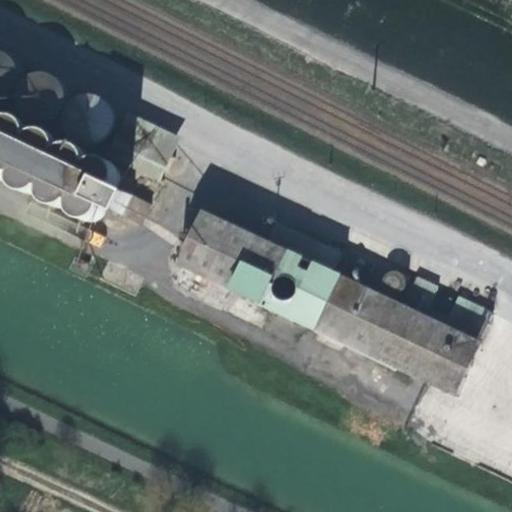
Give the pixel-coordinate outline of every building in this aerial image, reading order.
[(51,100),(55,93),(56,89),(57,83),(57,79),(55,73),(53,69),(50,65),(45,61),(39,58),(33,57),(28,56),(19,59),(15,61),(10,65),(8,69),(4,78),(4,87),(6,94),(8,98),(12,103),(16,106),(20,108),(25,110),(35,110),(43,107),(51,100)] [(171,130),(121,105),(112,125),(162,149),(171,130)] [(14,129),(15,125),(15,121),(14,116),(12,112),(8,108),(4,107),(1,106),(0,106),(0,137),(4,138),(6,137),(9,135),(14,129)] [(39,149),(43,145),(44,141),(45,135),(45,132),(43,128),(37,123),(35,121),(28,120),(24,121),(18,125),(15,129),(13,134),(14,141),(17,146),(18,148),(22,151),(28,152),(32,152),(36,151),(39,149)] [(72,160),(74,156),(75,153),(75,149),(74,144),(71,141),(67,137),(63,135),(56,135),(51,137),(46,141),(44,144),(43,148),(43,151),(43,154),(46,160),(50,164),(55,166),(61,167),(65,166),(67,164),(72,160)] [(103,172),(104,168),(105,164),(104,160),(102,157),(99,153),(96,151),(91,149),(88,149),(82,151),(79,153),(75,157),(73,164),(74,170),(76,175),(80,178),(86,181),(89,181),(96,179),(100,177),(103,172)] [(31,166),(30,160),(29,157),(24,153),(19,151),(15,150),(8,151),(3,156),(0,160),(0,161),(0,169),(1,173),(4,178),(8,180),(11,181),(15,182),(21,181),(26,178),(30,173),(31,166)] [(55,193),(59,188),(60,185),(61,181),(61,178),(59,172),(54,167),(50,165),(44,164),(40,165),(33,169),(30,173),(29,179),(30,186),(33,191),(38,194),(43,196),(50,195),(55,193)] [(85,206),(89,201),(90,199),(91,194),(89,187),(86,183),(81,179),(74,178),(68,180),(63,183),(60,188),(59,193),(60,199),(62,204),(67,209),(73,210),(77,210),(81,209),(85,206)] [(108,211),(119,188),(99,179),(90,199),(89,201),(108,211)] [(408,307),(421,281),(363,253),(350,280),(302,257),(309,241),(263,219),(256,234),(196,205),(169,257),(443,389),(468,337),(408,307)]
